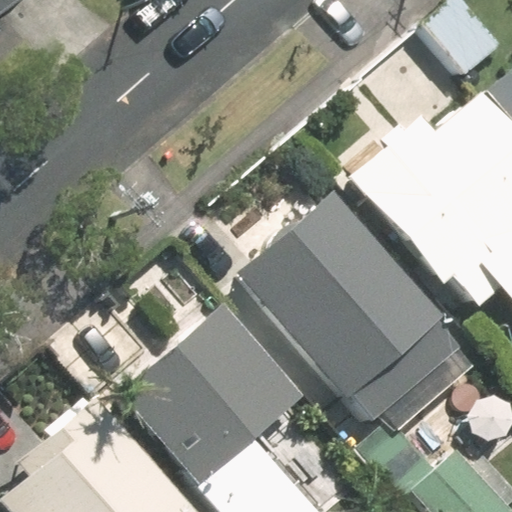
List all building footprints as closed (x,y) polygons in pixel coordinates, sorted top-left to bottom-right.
[(444,0),(440,0),(404,30),(447,81),(485,49),(444,0)] [(511,58),(468,97),(511,146),(511,58)] [(511,163),(454,100),(414,137),(399,120),(324,189),(417,291),(429,280),(458,313),(473,299),(511,341),(511,163)] [(311,206),(220,282),(325,406),(329,403),(351,429),(362,420),(379,440),(454,376),(311,206)] [(96,398),(191,511),(276,511),(228,453),(282,409),(200,311),(96,398)] [(0,458),(0,511),(161,511),(69,401),(0,458)] [(489,511),(433,445),(385,485),(407,511),(489,511)]
